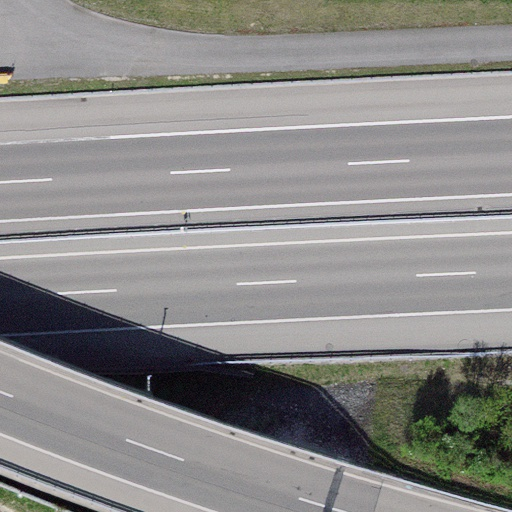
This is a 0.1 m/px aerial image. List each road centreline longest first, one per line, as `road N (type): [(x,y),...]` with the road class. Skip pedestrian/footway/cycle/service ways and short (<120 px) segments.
road 1 (motorway): [(511,155),(0,182)]
road 2 (motorway): [(0,296),(511,270)]
road 3 (motorway): [(0,390),(348,511)]
